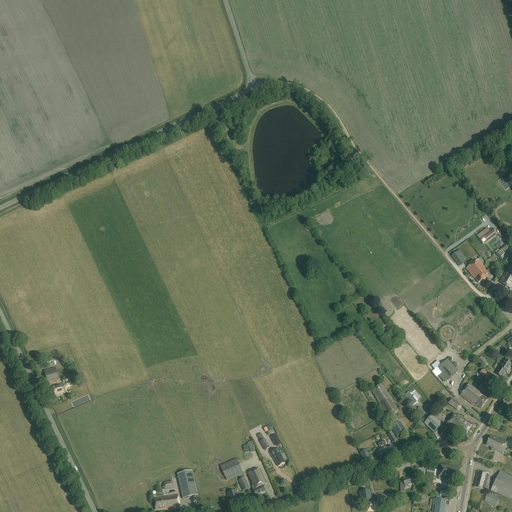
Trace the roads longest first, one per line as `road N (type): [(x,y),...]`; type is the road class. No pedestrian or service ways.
road 1 (unclassified): [(0,208),(249,87),(225,0)]
road 2 (unclassified): [(252,511),(471,449)]
road 3 (unclassified): [(95,511),(0,312)]
